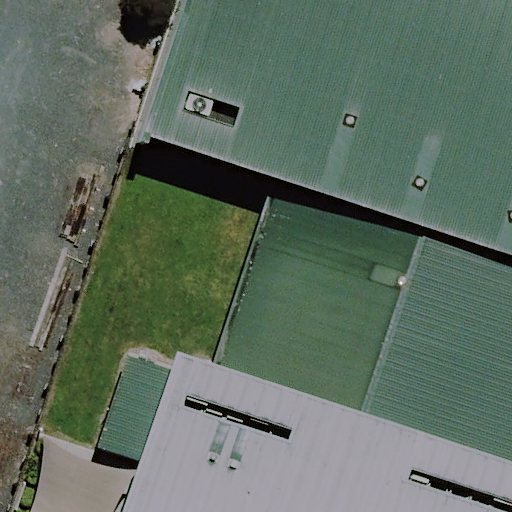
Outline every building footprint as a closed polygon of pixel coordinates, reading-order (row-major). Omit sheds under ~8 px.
[(511,0),(156,0),(113,128),(255,182),(511,264),(511,0)] [(511,264),(255,182),(193,375),(511,477),(511,264)] [(95,241),(18,219),(0,281),(0,310),(69,330),(95,241)] [(0,430),(25,439),(56,350),(0,330),(0,430)] [(511,511),(511,477),(193,375),(143,359),(95,511),(511,511)]
